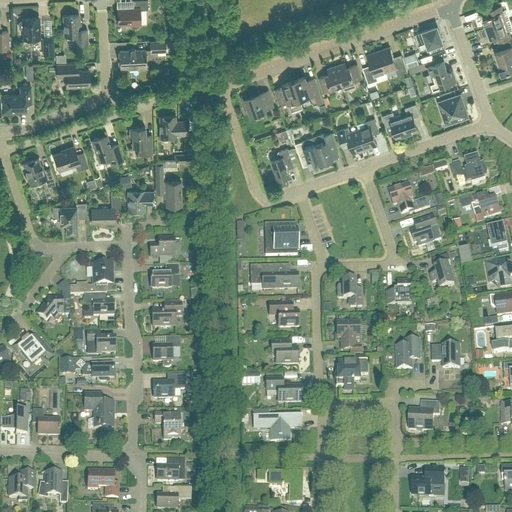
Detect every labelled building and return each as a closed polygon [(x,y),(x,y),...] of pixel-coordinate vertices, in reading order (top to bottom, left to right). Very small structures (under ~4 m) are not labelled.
[(140,10),(148,9),(147,0),(136,0),(131,0),(132,7),(117,8),(118,24),(132,23),(132,25),(140,24),(140,10)] [(482,17),(486,28),(510,19),(506,9),(503,10),(501,4),(486,9),(488,15),(482,17)] [(63,15),(64,35),(74,35),(75,43),(87,43),(87,29),(79,29),(79,14),(63,15)] [(19,22),(19,27),(20,29),(24,29),(24,39),(39,38),(38,17),(23,18),(23,21),(20,21),(19,22)] [(511,25),(510,19),(486,28),(490,38),(493,37),(494,40),(496,39),(498,42),(511,37),(510,31),(511,30),(511,25)] [(445,48),(437,26),(414,34),(418,45),(426,42),(430,54),(445,48)] [(0,48),(9,48),(8,31),(0,31),(0,48)] [(43,38),(44,55),(53,54),(52,37),(43,38)] [(149,41),(150,52),(166,51),(165,40),(149,41)] [(494,52),(498,62),(511,57),(511,45),(510,40),(498,44),(500,50),(494,52)] [(390,46),(378,50),(386,71),(395,68),(398,75),(407,71),(402,57),(394,59),(390,46)] [(130,49),(130,50),(119,50),(120,68),(146,67),(145,49),(134,49),(134,48),(133,48),(132,47),(132,48),(131,48),(130,48),(130,49)] [(386,71),(378,50),(367,54),(371,67),(363,70),(368,83),(378,80),(376,74),(386,71)] [(511,57),(498,62),(502,73),(507,71),(509,76),(511,75),(511,57)] [(429,82),(432,92),(442,88),(441,86),(456,81),(453,72),(452,73),(451,70),(449,69),(447,70),(444,61),(428,67),(433,81),(429,82)] [(344,62),(336,65),(343,85),(361,78),(357,64),(346,67),(344,62)] [(57,77),(66,76),(66,87),(89,86),(89,70),(78,70),(77,63),(56,64),(57,77)] [(343,85),(336,65),(327,68),(329,73),(319,77),(324,91),(343,85)] [(305,76),(293,80),(300,99),(307,96),(314,104),(322,102),(314,77),(306,80),(305,76)] [(300,99),(293,80),(282,84),(282,86),(275,89),(280,103),(287,100),(291,112),(303,108),(300,99)] [(20,94),(0,95),(1,113),(11,113),(11,111),(25,110),(25,102),(31,102),(30,86),(19,86),(20,94)] [(273,106),(268,90),(255,94),(254,91),(241,96),(245,109),(248,108),(251,116),(266,111),(265,109),(273,106)] [(438,102),(446,124),(468,116),(461,94),(438,102)] [(407,114),(401,116),(407,133),(418,129),(414,117),(420,115),(416,104),(405,108),(407,114)] [(382,115),(386,127),(391,125),(396,137),(407,133),(401,116),(395,119),(393,112),(382,115)] [(159,116),(160,138),(176,137),(176,135),(188,134),(187,120),(175,121),(175,115),(159,116)] [(365,127),(358,129),(365,148),(377,144),(374,134),(380,132),(375,118),(363,121),(365,127)] [(129,127),(130,135),(132,135),(132,146),(139,146),(139,154),(152,154),(151,140),(145,140),(145,126),(129,127)] [(365,148),(358,129),(346,133),(344,128),(337,130),(342,145),(349,143),(352,153),(365,148)] [(324,132),(313,136),(316,145),(322,162),(321,162),(322,163),(327,161),(328,162),(331,161),(332,159),(333,159),(332,155),(338,153),(331,133),(325,135),(324,132)] [(99,161),(109,158),(111,164),(123,160),(118,143),(110,145),(106,134),(91,139),(99,161)] [(316,165),(317,163),(321,162),(322,162),(316,145),(313,136),(302,140),(302,141),(295,144),(299,155),(306,153),(310,165),(312,165),(313,166),(316,165)] [(53,154),(58,170),(75,164),(77,170),(88,167),(83,152),(76,154),(74,145),(65,148),(66,150),(53,154)] [(175,154),(175,161),(193,161),(193,147),(186,147),(186,154),(175,154)] [(290,176),(287,168),(289,166),(293,164),(288,147),(279,151),(275,159),(271,160),(278,180),(290,176)] [(23,163),(30,184),(45,179),(48,186),(55,184),(49,167),(42,170),(38,157),(23,163)] [(467,170),(462,172),(459,163),(453,165),(457,178),(463,178),(465,185),(471,184),(472,186),(479,184),(478,182),(487,179),(487,171),(483,165),(481,166),(478,157),(464,161),(467,170)] [(162,170),(162,164),(155,164),(156,193),(165,192),(165,206),(181,205),(181,181),(163,182),(162,170)] [(409,185),(389,192),(394,206),(398,205),(401,215),(408,213),(409,215),(430,208),(427,199),(414,203),(413,199),(414,199),(409,185)] [(144,211),(143,204),(153,204),(153,191),(143,191),(128,191),(129,212),(144,211)] [(111,208),(91,208),(91,223),(115,223),(114,212),(120,212),(120,193),(111,193),(111,208)] [(487,194),(460,202),(463,210),(472,207),(477,223),(483,222),(483,220),(501,214),(496,199),(489,201),(487,194)] [(76,203),(76,206),(53,207),(53,215),(58,218),(60,218),(60,225),(66,225),(66,233),(77,233),(77,218),(87,218),(86,203),(76,203)] [(429,227),(436,224),(433,217),(420,221),(422,228),(410,232),(414,244),(417,244),(419,248),(434,243),(429,227)] [(460,219),(453,221),(456,233),(463,231),(460,219)] [(264,225),(265,257),(297,256),(296,224),(264,225)] [(508,251),(506,238),(503,226),(487,229),(490,242),(492,250),(498,248),(499,253),(508,251)] [(158,240),(158,247),(150,247),(150,258),(168,258),(169,264),(174,264),(174,257),(174,240),(158,240)] [(470,246),(459,248),(462,265),(473,263),(470,246)] [(433,261),(437,274),(430,276),(432,284),(438,283),(440,290),(454,286),(448,265),(450,264),(448,257),(433,261)] [(499,286),(500,288),(510,286),(509,277),(511,276),(511,267),(506,268),(504,262),(486,265),(490,285),(496,284),(499,286)] [(93,287),(87,287),(87,285),(76,285),(76,288),(70,288),(70,296),(106,295),(106,285),(113,285),(112,265),(92,266),(93,287)] [(290,265),(250,266),(250,286),(261,286),(261,290),(297,289),(297,274),(290,274),(290,265)] [(150,281),(151,289),(171,289),(171,278),(179,277),(179,266),(165,266),(165,273),(151,274),(151,281),(150,281)] [(342,281),(342,286),(338,286),(336,288),(336,290),(337,293),(338,294),(342,294),(342,300),(349,300),(350,308),(361,308),(361,291),(355,291),(355,280),(342,281)] [(387,293),(387,307),(412,306),(411,282),(397,282),(398,290),(395,293),(387,293)] [(371,294),(371,286),(361,287),(362,295),(371,294)] [(105,295),(84,295),(84,307),(93,307),(93,317),(114,316),(113,302),(105,302),(105,295)] [(511,295),(490,298),(491,307),(496,311),(497,317),(511,314),(511,295)] [(61,316),(70,316),(70,299),(49,299),(37,315),(46,322),(49,317),(53,320),(57,314),(61,314),(61,316)] [(167,312),(152,312),(153,328),(175,327),(174,318),(181,318),(181,304),(167,304),(167,312)] [(269,305),(269,313),(277,313),(278,329),(298,328),(298,312),(288,312),(288,305),(269,305)] [(355,339),(359,339),(358,323),(336,323),(336,339),(341,339),(341,351),(349,351),(350,355),(361,355),(360,347),(355,347),(355,339)] [(506,344),(504,344),(502,344),(492,346),(493,355),(503,352),(511,352),(511,330),(495,332),(497,342),(506,341),(506,344)] [(86,333),(87,345),(87,355),(96,355),(115,354),(114,339),(99,339),(99,333),(86,333)] [(9,346),(15,353),(17,351),(26,361),(28,360),(33,366),(44,357),(47,360),(54,355),(37,334),(29,341),(23,334),(9,346)] [(171,350),(180,350),(180,338),(166,339),(167,346),(152,347),(153,362),(162,362),(162,366),(164,368),(169,368),(170,366),(170,362),(172,362),(171,350)] [(297,365),(297,362),(299,360),(297,358),(297,349),(290,349),(288,348),(288,342),(271,343),(271,357),(273,359),(275,359),(275,365),(286,365),(287,366),(289,365),(297,365)] [(412,358),(420,357),(419,343),(411,344),(411,347),(396,348),(397,370),(412,370),(412,358)] [(431,347),(432,363),(443,363),(443,369),(459,368),(459,346),(443,346),(443,347),(431,347)] [(0,367),(10,364),(4,349),(0,350),(0,367)] [(62,362),(63,374),(75,374),(75,371),(74,362),(62,362)] [(366,362),(338,363),(338,370),(337,370),(337,380),(335,380),(336,388),(353,387),(353,381),(359,380),(358,375),(367,375),(366,362)] [(113,364),(91,365),(91,366),(86,366),(82,371),(82,377),(91,377),(91,379),(99,379),(99,380),(99,381),(100,382),(101,382),(104,382),(105,382),(106,381),(106,380),(106,379),(113,379),(113,364)] [(482,364),(474,365),(476,379),(487,377),(488,385),(501,383),(498,366),(482,369),(482,364)] [(153,384),(154,399),(173,399),(173,391),(185,390),(185,376),(167,376),(167,383),(153,384)] [(278,392),(278,403),(300,403),(300,387),(282,387),(282,379),(266,380),(266,392),(278,392)] [(94,420),(88,420),(88,429),(113,430),(113,404),(101,404),(101,395),(84,395),(84,412),(94,412),(94,420)] [(409,431),(417,431),(417,433),(423,433),(423,431),(433,432),(433,416),(439,416),(440,403),(425,403),(424,411),(413,411),(411,412),(411,421),(409,422),(409,431)] [(511,404),(501,405),(502,426),(511,426),(511,430),(511,404)] [(0,431),(15,432),(15,436),(27,436),(27,411),(16,411),(16,416),(13,418),(11,418),(9,419),(6,419),(4,419),(0,419),(0,431)] [(38,425),(37,436),(59,436),(59,420),(42,420),(42,412),(32,412),(32,425),(38,425)] [(270,413),(253,413),(254,428),(270,427),(270,441),(269,441),(269,442),(291,441),(289,441),(289,430),(291,429),(301,429),(301,417),(302,417),(302,415),(301,415),(301,416),(270,417),(270,413)] [(170,441),(170,439),(180,439),(180,428),(182,428),(181,415),(169,415),(169,414),(154,415),(154,425),(163,425),(163,441),(170,441)] [(157,482),(177,482),(178,472),(184,472),(184,461),(166,460),(165,467),(157,467),(157,482)] [(475,478),(482,477),(481,467),(474,468),(475,478)] [(511,467),(501,467),(502,478),(505,478),(505,493),(511,493),(511,467)] [(426,470),(426,479),(412,479),(412,497),(431,497),(431,488),(444,488),(445,470),(426,470)] [(105,489),(105,498),(117,499),(118,484),(113,484),(114,472),(88,472),(87,491),(97,491),(97,489),(105,489)] [(18,499),(18,503),(26,503),(26,490),(33,490),(33,474),(20,473),(20,480),(9,480),(8,498),(18,499)] [(256,481),(265,481),(265,473),(257,473),(256,481)] [(301,504),(302,504),(303,474),(266,473),(268,473),(268,481),(273,481),(273,486),(289,486),(289,497),(286,497),(286,503),(289,503),(301,504)] [(59,496),(59,504),(67,504),(67,490),(60,490),(61,474),(45,474),(45,486),(41,485),(39,496),(46,498),(47,496),(59,496)] [(156,509),(176,510),(177,500),(186,501),(186,489),(172,489),(172,496),(156,495),(156,509)]
